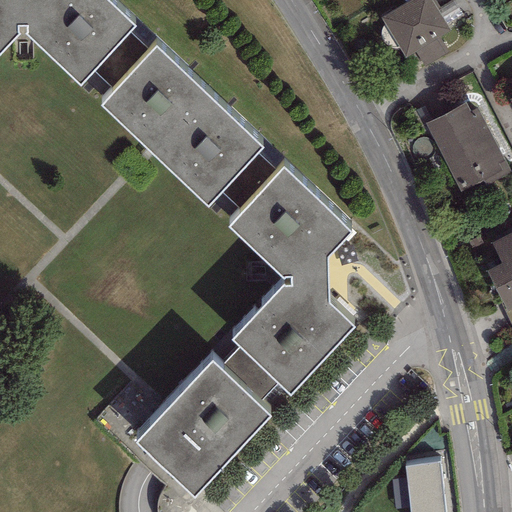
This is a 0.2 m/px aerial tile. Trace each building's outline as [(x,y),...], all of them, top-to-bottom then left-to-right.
[(0,0),(0,44),(22,22),(78,78),(134,21),(112,0),(0,0)] [(424,0),(406,0),(371,21),(398,65),(409,58),(418,71),(445,54),(436,41),(446,35),(424,0)] [(163,52),(109,108),(213,208),(270,152),(163,52)] [(472,98),(420,125),(456,195),(508,168),(472,98)] [(283,163),(228,221),(284,273),(227,333),(286,388),(351,319),(328,298),(327,250),(350,226),(283,163)] [(511,230),(484,244),(499,278),(483,285),(498,316),(511,309),(511,230)] [(269,411),(212,353),(131,432),(188,490),(269,411)] [(445,511),(439,462),(404,467),(410,511),(445,511)]
